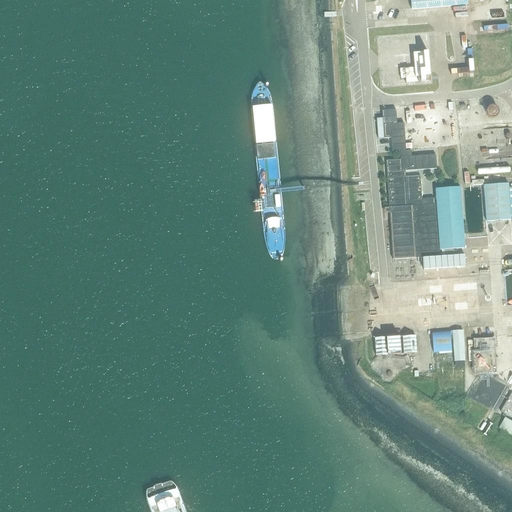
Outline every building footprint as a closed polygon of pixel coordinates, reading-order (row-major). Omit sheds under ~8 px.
[(410,0),(411,9),(466,5),(465,0),(410,0)] [(383,118),(377,118),(378,138),(384,138),(391,138),(392,151),(400,151),(400,159),(386,160),(393,259),(423,257),(440,256),(437,204),(435,204),(434,198),(422,199),(420,176),(405,177),(405,171),(437,168),(436,154),(411,156),(411,150),(406,150),(404,123),(397,123),(396,109),(382,110),(383,118)] [(486,221),(511,220),(508,183),(484,185),(486,221)] [(460,187),(436,188),(437,204),(440,256),(454,255),(454,249),(464,248),(460,187)] [(440,256),(423,257),(423,269),(465,266),(464,254),(454,255),(440,256)] [(463,330),(453,331),(454,361),(465,360),(463,330)] [(450,331),(432,332),(433,352),(451,351),(450,331)] [(415,335),(375,338),(375,339),(376,355),(380,355),(387,355),(391,354),(416,352),(415,335)] [(493,338),(475,339),(477,374),(495,373),(493,338)] [(372,363),(371,367),(383,378),(385,380),(388,381),(393,380),(401,372),(403,369),(408,365),(408,362),(406,356),(403,357),(388,356),(387,355),(380,355),(373,362),(372,363)] [(511,393),(500,411),(511,417),(511,393)]
